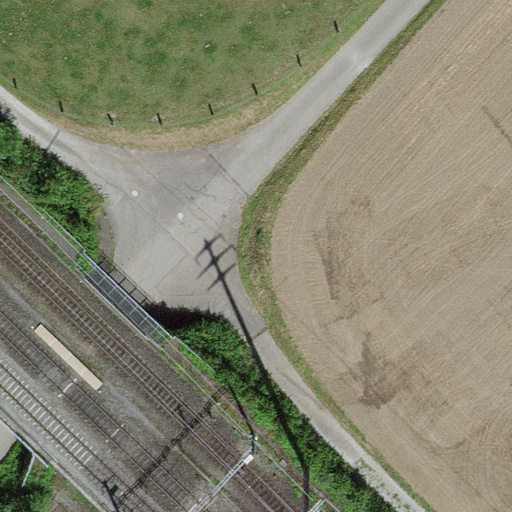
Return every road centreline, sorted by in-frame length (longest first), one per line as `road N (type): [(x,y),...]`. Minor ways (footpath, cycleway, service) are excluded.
road 1 (track): [(168,249),(427,511)]
road 2 (track): [(168,249),(0,85)]
